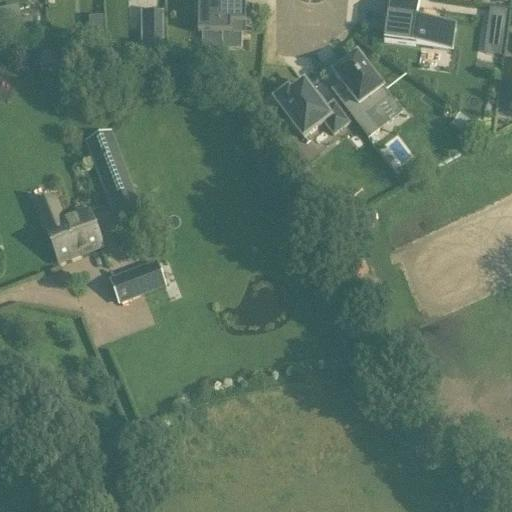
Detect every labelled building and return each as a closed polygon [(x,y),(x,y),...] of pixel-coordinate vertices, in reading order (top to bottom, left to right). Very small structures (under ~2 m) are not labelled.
[(197,35),(245,36),(245,5),(224,5),(223,0),(200,0),(200,7),(198,7),(197,35)] [(416,0),(389,0),(384,43),(452,53),(456,26),(445,24),(416,20),(419,0),(416,0)] [(491,12),(485,55),(500,57),(505,14),(491,12)] [(156,14),(143,14),(144,54),(163,54),(162,14),(156,14)] [(18,33),(35,30),(32,18),(16,22),(18,33)] [(103,48),(102,37),(88,38),(88,49),(103,48)] [(389,100),(357,57),(333,75),(350,98),(341,106),(368,142),(379,133),(367,117),(389,100)] [(511,62),(505,62),(498,111),(511,113),(511,62)] [(288,92),(275,103),(303,140),(330,120),(304,86),(291,95),(288,92)] [(109,135),(87,143),(113,212),(136,204),(109,135)] [(340,220),(321,196),(308,206),(326,230),(340,220)] [(88,214),(60,225),(52,205),(38,211),(46,231),(59,265),(66,262),(102,248),(88,214)] [(344,270),(360,263),(347,233),(344,234),(340,224),(326,231),(344,270)] [(156,266),(111,283),(120,305),(164,288),(156,266)]
